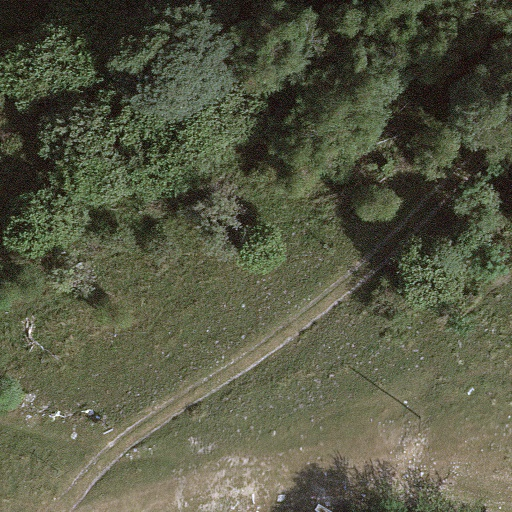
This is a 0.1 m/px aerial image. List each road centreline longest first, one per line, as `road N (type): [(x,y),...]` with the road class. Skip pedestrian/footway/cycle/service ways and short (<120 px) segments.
road 1 (track): [(127,497),(97,462),(289,325),(511,138)]
road 2 (track): [(127,497),(243,473),(321,472),(511,505)]
road 3 (track): [(321,472),(511,438)]
